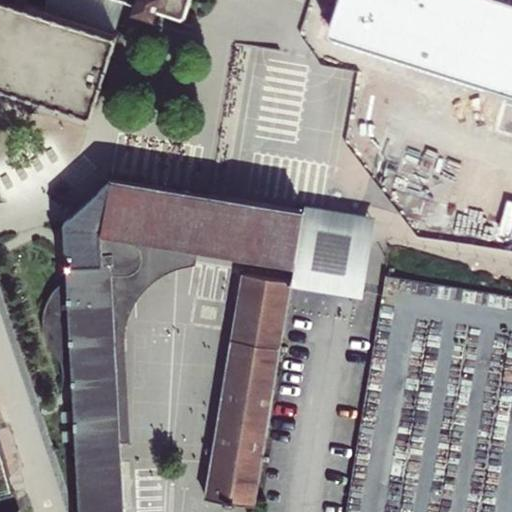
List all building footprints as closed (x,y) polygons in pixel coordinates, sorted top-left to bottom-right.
[(0,0),(0,77),(95,107),(107,67),(120,27),(118,26),(108,22),(110,14),(95,9),(97,0),(139,0),(137,5),(146,8),(154,11),(156,4),(183,13),(189,9),(192,0),(63,0),(61,8),(35,0),(0,0)] [(110,14),(108,22),(118,26),(126,0),(97,0),(95,9),(110,14)] [(511,0),(362,0),(357,35),(402,42),(409,0),(511,0)] [(112,175),(66,217),(70,282),(75,384),(81,511),(125,511),(122,444),(112,224),(205,239),(299,255),(307,207),(213,191),(112,175)] [(379,214),(307,203),(307,207),(299,255),(295,277),(294,285),(365,296),(367,289),(379,214)] [(205,239),(112,224),(122,444),(134,444),(128,340),(132,319),(140,300),(153,285),(167,275),(184,267),(202,262),(205,239)] [(295,277),(243,269),(206,494),(258,502),(294,285),(295,277)] [(75,384),(70,282),(58,290),(51,297),(46,309),(43,325),(47,336),(63,356),(65,364),(63,370),(63,380),(69,384),(75,384)]
